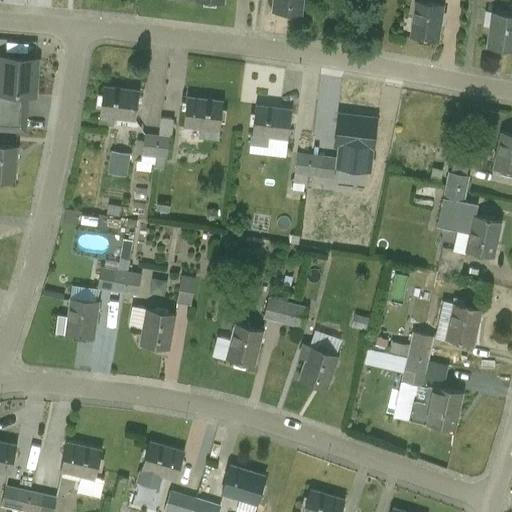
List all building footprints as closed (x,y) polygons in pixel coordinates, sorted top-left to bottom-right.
[(304,0),(273,0),(273,11),(303,14),(304,0)] [(446,2),(431,0),(416,0),(411,35),(440,40),(446,2)] [(511,13),(494,10),(488,44),(511,48),(511,13)] [(35,60),(0,57),(0,63),(0,103),(25,105),(26,95),(33,96),(35,60)] [(137,119),(141,89),(103,85),(99,115),(137,119)] [(219,130),(222,99),(187,96),(184,127),(219,130)] [(0,103),(0,113),(24,115),(25,105),(0,103)] [(293,108),(256,103),(252,134),(250,144),(268,146),(269,136),(289,139),(293,108)] [(24,115),(0,113),(0,128),(23,130),(24,115)] [(376,120),(340,115),(336,145),(372,150),(376,120)] [(167,156),(172,122),(160,121),(158,134),(148,133),(146,154),(167,156)] [(511,132),(501,130),(494,166),(511,169),(511,132)] [(17,146),(0,144),(0,181),(14,183),(17,146)] [(128,175),(130,154),(110,152),(108,173),(128,175)] [(310,154),(297,152),(294,173),(307,175),(310,154)] [(336,157),(310,154),(307,175),(334,178),(336,157)] [(473,174),(475,165),(454,160),(452,169),(473,174)] [(469,175),(447,171),(445,184),(467,189),(469,175)] [(307,175),(294,173),(293,182),(306,183),(307,175)] [(467,189),(445,184),(442,198),(464,202),(467,189)] [(501,221),(473,215),(465,250),(493,257),(501,221)] [(465,252),(443,247),(438,270),(460,274),(465,252)] [(128,272),(100,267),(96,288),(124,294),(128,272)] [(141,274),(128,272),(124,294),(137,296),(141,274)] [(195,278),(180,275),(175,304),(190,306),(195,278)] [(166,281),(151,278),(149,293),(164,295),(166,281)] [(99,299),(71,296),(66,332),(95,336),(99,299)] [(281,301),(268,297),(263,319),(276,322),(281,301)] [(294,304),(281,301),(276,322),(289,325),(294,304)] [(482,309),(454,302),(446,338),(474,344),(482,309)] [(307,307),(294,304),(289,325),(302,328),(307,307)] [(178,313),(149,307),(142,344),(170,349),(178,313)] [(233,336),(236,322),(231,321),(228,335),(233,336)] [(264,329),(236,322),(233,336),(227,357),(255,364),(264,329)] [(433,337),(412,331),(406,356),(428,360),(433,337)] [(338,355),(304,343),(299,357),(305,359),(297,379),(326,389),(338,355)] [(428,360),(406,356),(400,380),(421,386),(427,362),(428,360)] [(446,366),(427,362),(421,386),(426,386),(426,384),(434,386),(434,385),(442,387),(446,366)] [(434,386),(426,384),(426,386),(422,401),(413,399),(408,420),(455,430),(463,392),(442,387),(434,385),(434,386)] [(183,449),(148,439),(136,481),(157,487),(160,475),(175,479),(183,449)] [(16,445),(0,440),(0,471),(9,474),(16,445)] [(102,449),(66,440),(59,470),(95,478),(102,449)] [(266,474),(230,463),(221,492),(257,503),(266,474)] [(18,488),(5,485),(1,505),(13,508),(18,488)] [(30,491),(18,488),(13,508),(26,511),(30,491)] [(176,511),(182,493),(169,489),(164,509),(172,511),(176,511)] [(340,511),(345,500),(310,489),(302,511),(340,511)] [(39,511),(44,494),(30,491),(26,511),(32,511),(39,511)] [(182,493),(176,511),(190,511),(195,497),(182,493)] [(54,511),(57,497),(44,494),(39,511),(54,511)] [(217,511),(220,504),(195,497),(190,511),(217,511)]
